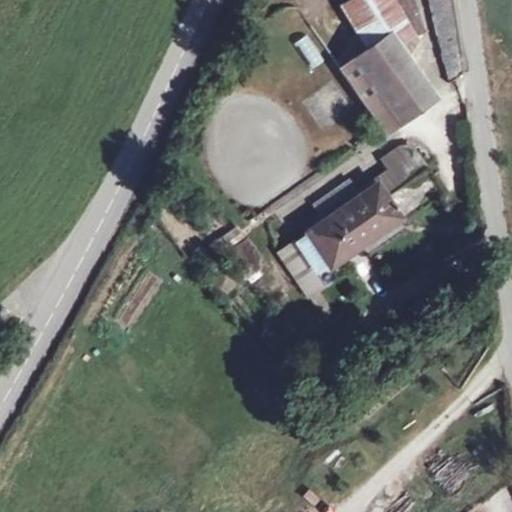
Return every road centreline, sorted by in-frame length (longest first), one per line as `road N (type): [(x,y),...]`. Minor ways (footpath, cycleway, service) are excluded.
road 1 (tertiary): [(206,0),(86,254),(0,405)]
road 2 (unclassified): [(465,0),(511,321)]
